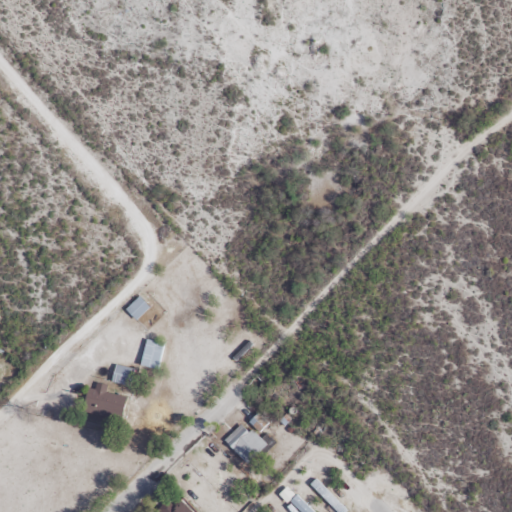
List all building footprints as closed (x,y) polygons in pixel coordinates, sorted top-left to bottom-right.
[(134,320),(147,307),(137,297),(124,310),(134,320)] [(163,344),(145,339),(137,365),(155,371),(163,344)] [(129,386),(132,370),(113,366),(110,382),(129,386)] [(81,414),(121,419),(124,396),(104,394),(105,385),(94,383),(94,388),(85,387),(81,414)] [(271,442),(264,435),(259,440),(241,422),(222,440),(247,466),(271,442)] [(308,485),(336,511),(342,511),(345,509),(313,480),(308,485)] [(311,511),(294,496),(288,502),(298,511),(311,511)] [(190,511),(175,497),(159,511),(190,511)]
